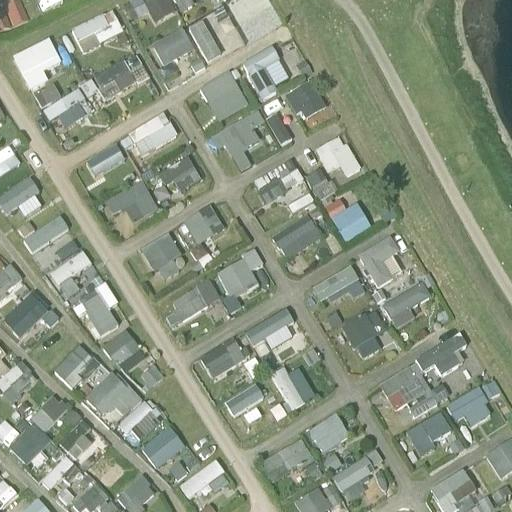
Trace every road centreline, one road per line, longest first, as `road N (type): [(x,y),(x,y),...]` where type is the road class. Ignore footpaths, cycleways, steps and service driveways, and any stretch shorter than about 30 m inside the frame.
road 1 (residential): [(343,0),(511,279)]
road 2 (residential): [(0,342),(175,511)]
road 3 (residential): [(49,167),(168,92)]
road 4 (residential): [(105,257),(228,192)]
road 5 (residential): [(172,363),(285,295)]
road 6 (residential): [(236,464),(349,397)]
road 7 (residential): [(172,363),(105,257)]
road 8 (residential): [(0,240),(79,336)]
road 9 (residential): [(168,92),(273,31)]
road 10 (residential): [(285,295),(349,397)]
